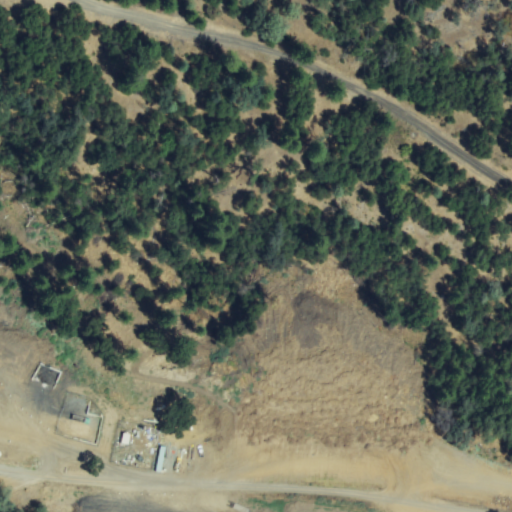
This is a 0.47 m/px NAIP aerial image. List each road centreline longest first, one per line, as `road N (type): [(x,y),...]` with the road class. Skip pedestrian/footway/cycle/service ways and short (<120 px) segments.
road 1 (residential): [(465,511),(0,468)]
road 2 (residential): [(87,0),(333,68),(511,177)]
